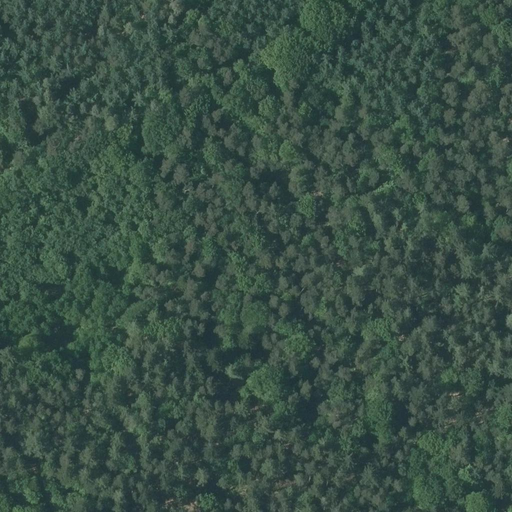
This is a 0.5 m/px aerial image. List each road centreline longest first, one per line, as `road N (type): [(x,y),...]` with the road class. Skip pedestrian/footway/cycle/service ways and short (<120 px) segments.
road 1 (track): [(299,511),(120,387),(184,0)]
road 2 (track): [(511,268),(373,202),(198,102)]
road 3 (track): [(511,392),(348,303),(345,262),(373,202)]
road 4 (track): [(351,463),(135,300)]
road 5 (track): [(99,511),(120,387),(0,357)]
road 6 (track): [(198,102),(0,197)]
road 7 (track): [(401,338),(337,511)]
road 8 (track): [(346,0),(286,65),(198,102)]
road 9 (track): [(265,74),(418,147)]
